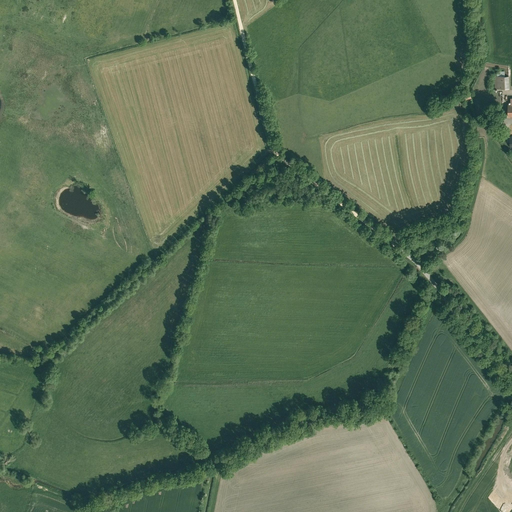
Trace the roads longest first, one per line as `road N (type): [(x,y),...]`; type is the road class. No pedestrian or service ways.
road 1 (track): [(395,245),(271,148),(232,0)]
road 2 (unclassified): [(511,386),(395,245)]
road 3 (track): [(271,148),(157,255)]
